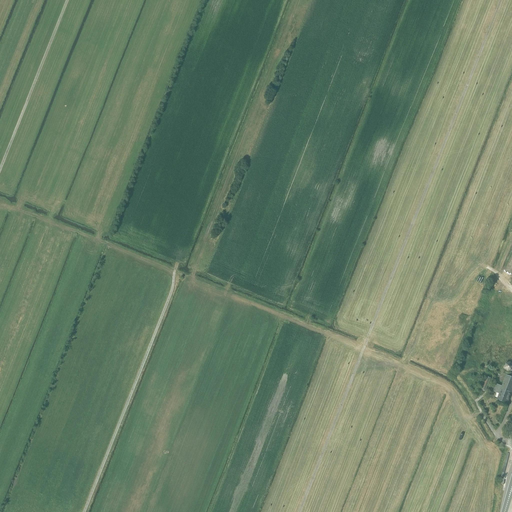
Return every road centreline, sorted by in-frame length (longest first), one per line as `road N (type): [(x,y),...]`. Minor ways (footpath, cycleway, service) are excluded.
road 1 (track): [(299,511),(500,0)]
road 2 (track): [(293,0),(191,279)]
road 3 (track): [(84,511),(172,291),(178,257)]
road 4 (track): [(191,279),(0,203)]
road 5 (track): [(191,279),(362,348)]
road 6 (track): [(0,168),(67,0)]
